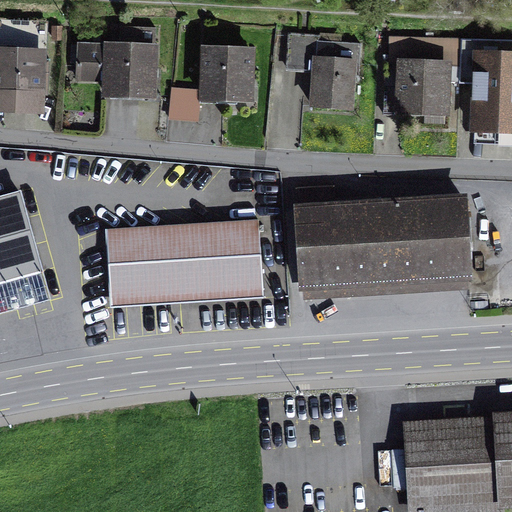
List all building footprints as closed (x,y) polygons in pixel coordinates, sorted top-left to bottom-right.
[(0,114),(45,116),(49,23),(0,21),(0,114)] [(103,84),(102,99),(157,101),(160,45),(156,45),(156,29),(120,27),(120,44),(77,43),(76,83),(103,84)] [(312,74),(309,109),(354,112),(357,77),(359,77),(361,44),(319,41),(319,36),(290,34),(288,72),(312,74)] [(397,64),(395,115),(450,119),(452,66),(459,66),(459,39),(389,37),(388,63),(397,64)] [(472,85),(469,134),(511,135),(511,41),(463,40),(461,84),(472,85)] [(200,90),(199,103),(254,105),(256,49),(201,47),(200,90)] [(199,103),(200,90),(171,88),(169,120),(198,122),(199,103)] [(294,206),(299,293),(304,293),(468,282),(473,282),(468,195),(336,203),(336,186),(295,189),(297,206),(294,206)] [(0,285),(44,273),(20,192),(0,197),(0,285)] [(107,231),(111,309),(264,299),(259,222),(107,231)] [(0,285),(0,314),(51,300),(44,273),(0,285)] [(468,282),(304,293),(304,302),(469,291),(468,282)] [(404,423),(408,511),(504,511),(505,511),(511,510),(511,412),(493,413),(493,416),(404,423)]
